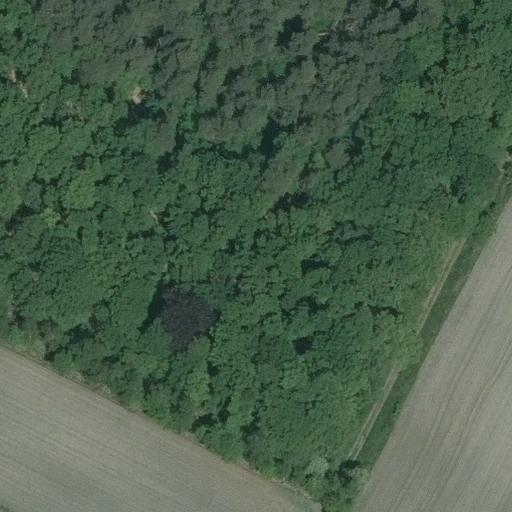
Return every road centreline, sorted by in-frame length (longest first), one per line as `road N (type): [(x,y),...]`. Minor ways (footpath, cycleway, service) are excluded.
road 1 (track): [(511,135),(308,511)]
road 2 (track): [(329,473),(0,308)]
